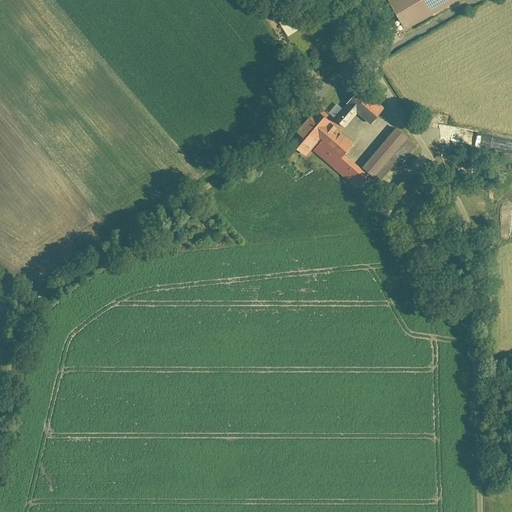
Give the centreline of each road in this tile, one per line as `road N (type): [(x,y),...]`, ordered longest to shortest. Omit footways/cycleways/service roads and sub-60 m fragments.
road 1 (unclassified): [(489,511),(480,227),(364,65)]
road 2 (track): [(253,146),(43,285),(20,324),(0,419)]
road 3 (residential): [(364,65),(253,146)]
road 4 (residential): [(473,0),(364,65)]
